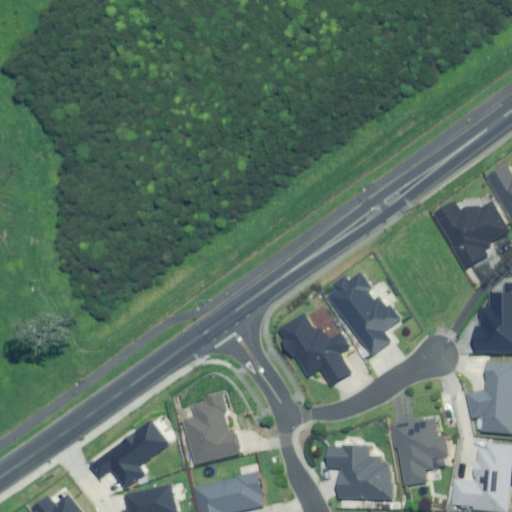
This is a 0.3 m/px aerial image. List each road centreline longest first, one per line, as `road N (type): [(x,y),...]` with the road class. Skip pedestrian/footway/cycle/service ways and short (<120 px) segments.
road 1 (residential): [(225,318),(511,109)]
road 2 (residential): [(0,478),(225,318)]
road 3 (residential): [(284,414),(347,407),(438,352)]
